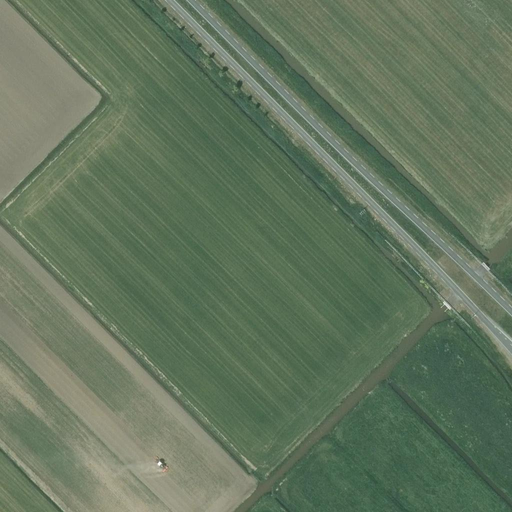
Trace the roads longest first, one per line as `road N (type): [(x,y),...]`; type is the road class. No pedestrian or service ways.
road 1 (secondary): [(168,0),(511,349)]
road 2 (secondary): [(511,312),(190,0)]
